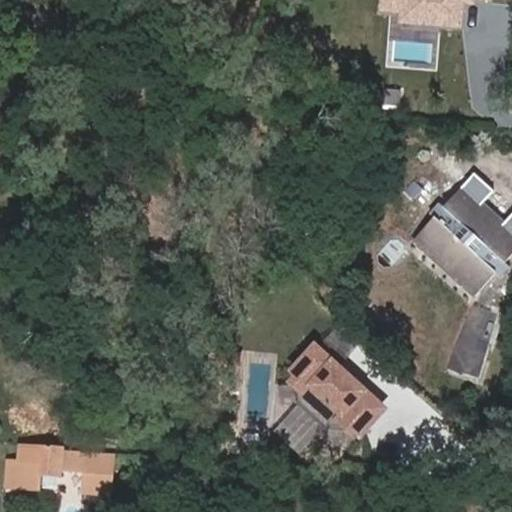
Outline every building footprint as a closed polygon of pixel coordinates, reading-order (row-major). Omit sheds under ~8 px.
[(382,0),(381,10),(398,11),(397,21),(464,26),(466,0),(474,0),(495,1),(494,0),(382,0)] [(511,255),(511,241),(504,234),(473,205),(491,185),(477,172),(459,191),(442,210),(438,206),(430,215),(434,218),(421,231),(435,244),(430,250),(463,280),(463,285),(471,293),(460,372),(476,375),(496,375),(497,305),(488,305),(475,303),(477,293),(486,283),(494,274),(498,278),(506,269),(502,266),(511,255)] [(435,244),(421,231),(417,237),(430,250),(435,244)] [(314,340),(281,377),(356,444),(390,406),(314,340)] [(62,477),(63,469),(87,471),(85,493),(110,495),(113,457),(65,453),(66,448),(22,444),(20,462),(11,461),(9,488),(41,490),(42,475),(62,477)]
